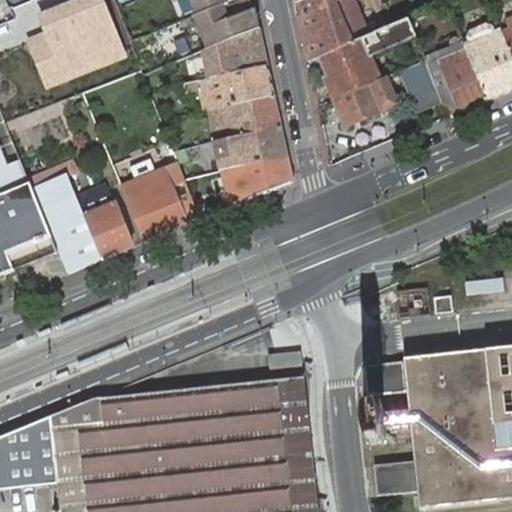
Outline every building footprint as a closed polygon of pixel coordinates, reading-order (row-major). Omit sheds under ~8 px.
[(104,0),(84,0),(38,18),(44,32),(27,38),(46,89),(127,58),(104,0)] [(191,0),(197,14),(225,3),(228,2),(227,0),(191,0)] [(295,0),(300,17),(340,1),(342,0),(295,0)] [(356,6),(353,0),(342,0),(340,1),(300,17),(309,61),(321,57),(368,37),(358,12),(356,6)] [(197,14),(194,16),(209,50),(216,47),(261,28),(256,9),(232,19),(225,3),(197,14)] [(416,39),(408,20),(368,37),(321,57),(325,66),(330,79),(327,80),(335,100),(380,81),(370,58),(416,39)] [(269,66),(261,28),(216,47),(209,50),(205,52),(211,80),(215,79),(269,66)] [(490,100),(511,90),(511,53),(507,42),(503,32),(502,31),(496,33),(494,29),(490,28),(472,35),(470,38),(472,43),(466,45),(468,48),(490,100)] [(511,53),(511,28),(503,32),(507,42),(511,53)] [(448,117),(490,100),(468,48),(443,59),(441,54),(433,57),(430,51),(423,54),(424,58),(426,62),(433,79),(448,117)] [(406,89),(433,79),(426,62),(411,69),(400,73),(406,89)] [(276,96),(269,66),(215,79),(207,81),(185,86),(188,97),(199,95),(204,114),(221,109),(276,96)] [(384,79),(380,81),(335,100),(346,127),(399,105),(388,78),(384,79)] [(282,127),(276,96),(221,109),(223,115),(214,117),(219,143),(282,127)] [(31,182),(0,105),(0,277),(60,253),(43,212),(35,191),(31,182)] [(289,158),(282,127),(219,143),(225,172),(230,171),(289,158)] [(294,181),(289,158),(230,171),(225,172),(232,207),(243,203),(294,181)] [(132,167),(137,180),(158,172),(152,159),(132,167)] [(137,180),(123,186),(145,243),(201,220),(186,181),(180,164),(158,172),(137,180)] [(71,165),(54,172),(58,180),(70,175),(75,173),(71,165)] [(54,172),(31,182),(35,191),(48,185),(58,180),(54,172)] [(58,180),(48,185),(57,206),(79,197),(70,175),(58,180)] [(104,260),(134,248),(118,204),(109,184),(99,189),(79,197),(87,217),(104,260)] [(70,274),(104,260),(87,217),(79,197),(57,206),(43,212),(60,253),(61,253),(70,274)] [(423,288),(404,295),(411,314),(430,308),(423,288)] [(454,312),(452,296),(435,298),(437,314),(454,312)] [(421,511),(511,501),(511,348),(405,360),(415,453),(421,511)] [(303,350),(270,354),(272,369),(304,365),(303,350)] [(368,397),(407,392),(404,363),(364,367),(368,397)] [(108,393),(1,438),(5,483),(74,476),(77,511),(320,511),(306,377),(108,393)] [(414,463),(375,467),(378,497),(418,493),(414,463)]
